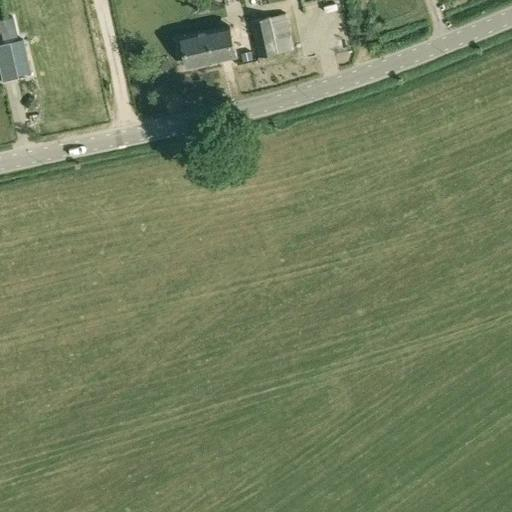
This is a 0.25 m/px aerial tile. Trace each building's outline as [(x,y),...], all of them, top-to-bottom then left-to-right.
[(35,0),(17,0),(18,18),(37,17),(35,0)] [(287,13),(250,21),(258,59),(294,51),(287,13)] [(229,25),(181,36),(188,67),(236,56),(229,25)] [(9,42),(0,44),(0,74),(2,82),(17,78),(9,42)] [(252,61),(250,53),(241,56),(242,63),(252,61)]
